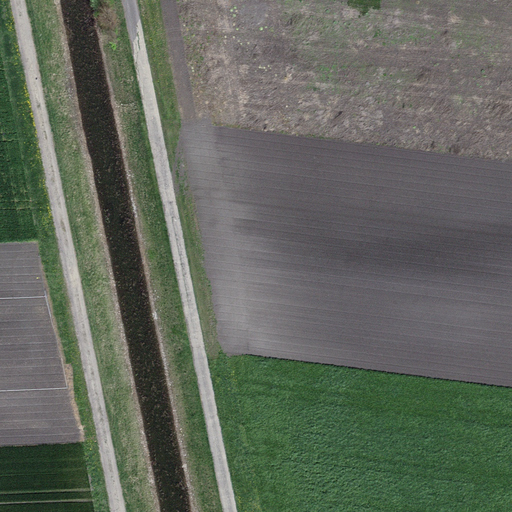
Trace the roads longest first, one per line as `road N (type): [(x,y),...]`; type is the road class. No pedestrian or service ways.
road 1 (track): [(17,0),(118,511)]
road 2 (track): [(130,0),(230,511)]
